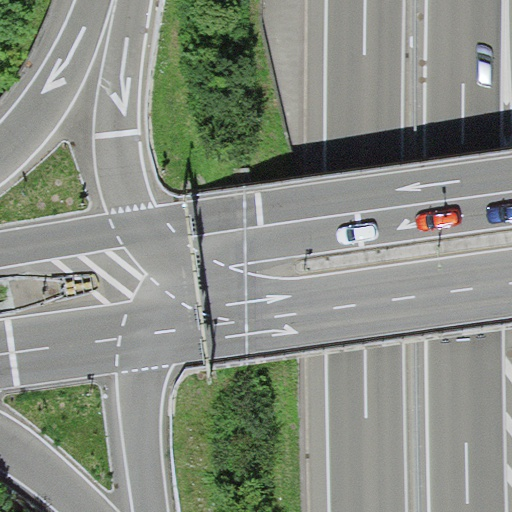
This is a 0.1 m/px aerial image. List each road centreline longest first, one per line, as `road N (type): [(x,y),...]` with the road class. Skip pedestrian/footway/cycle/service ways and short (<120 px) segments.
road 1 (motorway): [(471,511),(467,0)]
road 2 (motorway): [(367,0),(370,511)]
road 3 (secondary): [(247,316),(511,280)]
road 4 (secondary): [(511,190),(254,227)]
road 5 (motorway): [(118,0),(111,148),(138,225)]
road 6 (motorway): [(162,328),(140,409),(145,511)]
road 7 (motorway): [(92,0),(54,82),(0,150)]
road 8 (secondary): [(0,353),(162,328)]
road 9 (secondary): [(138,225),(0,248)]
